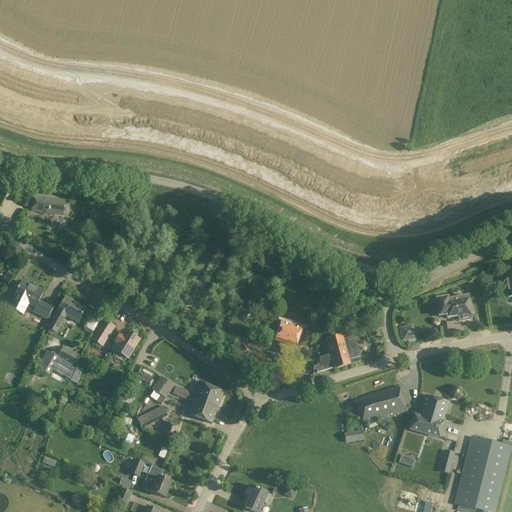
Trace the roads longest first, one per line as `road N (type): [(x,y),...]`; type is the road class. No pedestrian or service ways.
road 1 (unclassified): [(327,254),(182,186),(0,157)]
road 2 (unclassified): [(261,406),(185,345),(38,256),(0,216)]
road 3 (unclassified): [(261,406),(395,359)]
road 4 (unclassified): [(197,511),(232,438),(261,406)]
road 5 (unclassified): [(445,267),(385,271),(327,254)]
